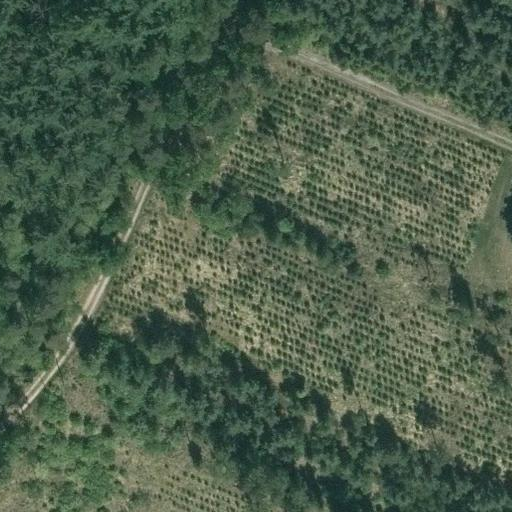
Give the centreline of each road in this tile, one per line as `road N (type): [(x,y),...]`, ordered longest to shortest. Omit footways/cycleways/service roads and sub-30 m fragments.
road 1 (track): [(219,35),(104,287),(0,437)]
road 2 (track): [(219,35),(511,157)]
